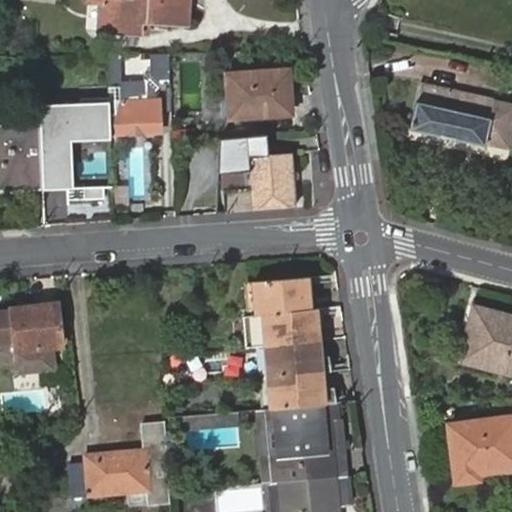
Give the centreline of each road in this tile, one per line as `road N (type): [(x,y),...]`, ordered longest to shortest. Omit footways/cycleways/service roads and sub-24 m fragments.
road 1 (residential): [(0,253),(326,231),(362,236)]
road 2 (residential): [(362,236),(404,511)]
road 3 (residential): [(323,1),(362,236)]
road 4 (residential): [(511,268),(362,236)]
